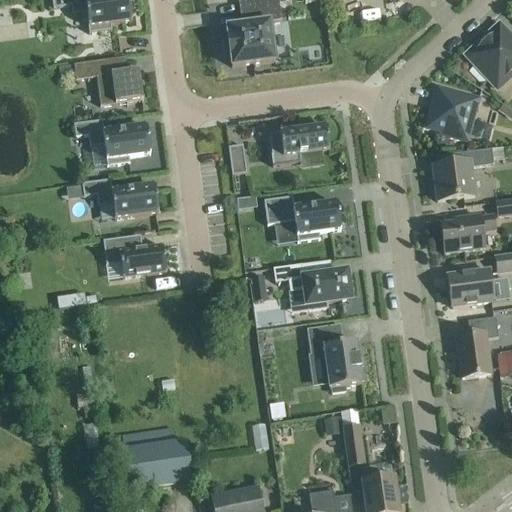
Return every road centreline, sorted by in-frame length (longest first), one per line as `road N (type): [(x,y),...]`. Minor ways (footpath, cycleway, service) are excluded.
road 1 (residential): [(439,511),(385,103)]
road 2 (residential): [(180,112),(346,89),(385,103)]
road 3 (residential): [(180,112),(203,280)]
